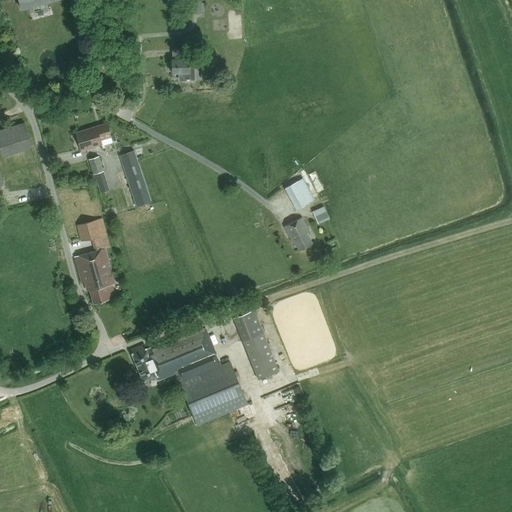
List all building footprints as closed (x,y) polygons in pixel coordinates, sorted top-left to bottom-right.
[(19,0),(22,9),(35,6),(35,8),(47,5),(47,3),(56,0),(19,0)] [(189,0),(189,14),(202,14),(202,0),(189,0)] [(189,58),(171,59),(172,74),(182,73),(182,81),(195,80),(194,64),(189,64),(189,58)] [(214,59),(199,60),(199,69),(201,69),(202,79),(215,78),(214,59)] [(0,129),(0,146),(3,156),(32,147),(24,122),(0,129)] [(107,123),(75,132),(81,151),(102,145),(101,140),(112,137),(107,123)] [(103,171),(99,155),(89,158),(93,174),(103,171)] [(138,162),(123,166),(135,203),(150,198),(138,162)] [(7,170),(11,189),(47,182),(44,164),(7,170)] [(316,201),(304,179),(285,189),(297,211),(316,201)] [(315,210),(321,222),(332,217),(327,205),(315,210)] [(302,217),(284,226),(293,243),(295,242),(299,250),(312,243),(307,233),(310,232),(302,217)] [(97,219),(77,224),(81,241),(101,235),(107,234),(103,218),(97,219)] [(95,251),(74,256),(82,283),(87,282),(93,304),(115,297),(112,284),(114,283),(104,249),(95,251)] [(278,373),(255,310),(234,318),(258,380),(278,373)] [(230,362),(221,366),(214,348),(213,348),(204,325),(158,343),(159,344),(146,349),(144,344),(131,350),(144,381),(157,376),(159,379),(167,376),(168,377),(176,373),(197,424),(247,404),(230,362)]
